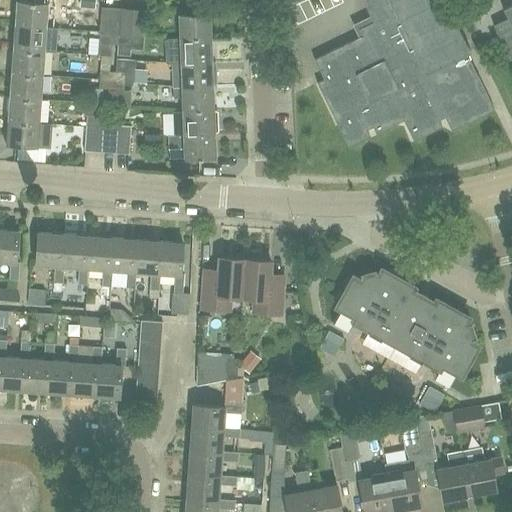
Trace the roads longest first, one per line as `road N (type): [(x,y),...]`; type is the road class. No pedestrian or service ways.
road 1 (residential): [(0,180),(267,200)]
road 2 (residential): [(267,200),(369,204),(493,186)]
road 3 (residential): [(267,200),(256,0)]
road 4 (residential): [(139,511),(141,467),(125,447),(0,433)]
